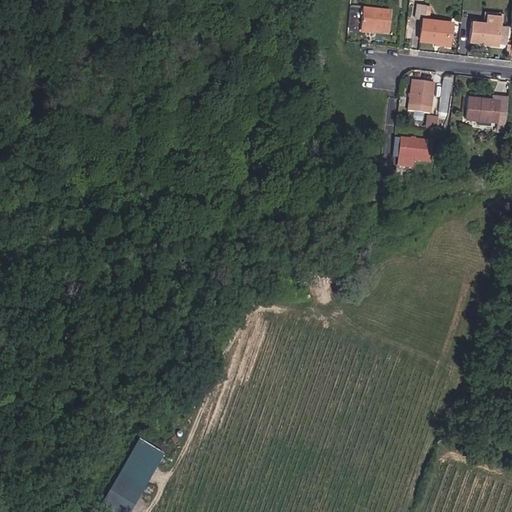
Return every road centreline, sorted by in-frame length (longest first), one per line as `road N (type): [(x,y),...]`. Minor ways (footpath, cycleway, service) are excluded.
road 1 (track): [(475,273),(405,251),(337,315),(316,321),(260,304),(245,308),(150,511)]
road 2 (residential): [(511,71),(378,58)]
